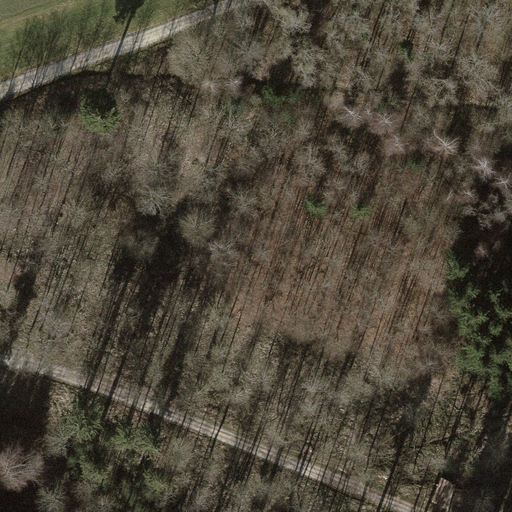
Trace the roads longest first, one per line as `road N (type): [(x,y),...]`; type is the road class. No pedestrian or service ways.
road 1 (track): [(412,511),(65,379),(0,368)]
road 2 (track): [(0,85),(233,0)]
